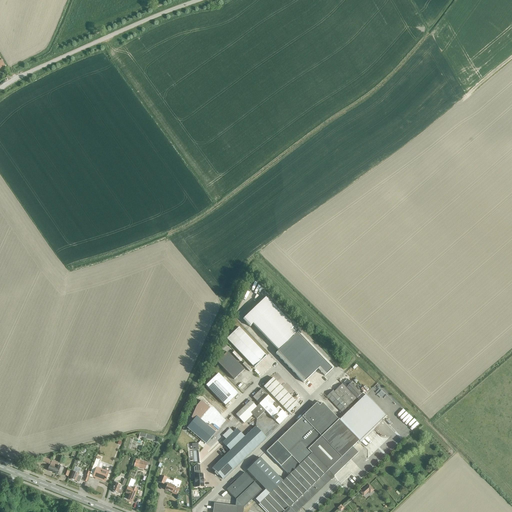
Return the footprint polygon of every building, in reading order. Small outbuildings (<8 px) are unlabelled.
[(333,368),(299,332),(295,335),(291,331),(295,328),(266,297),(243,320),(250,327),(253,324),(278,351),(275,354),(303,383),(318,369),(324,376),(333,368)] [(254,368),(266,356),(239,327),(226,339),(254,368)] [(234,380),(244,370),(227,352),(217,362),(234,380)] [(237,394),(218,374),(206,386),(225,405),(237,394)] [(268,391),(277,382),(273,378),(263,387),(268,391)] [(277,382),(268,391),(272,396),(281,387),(277,382)] [(351,383),(346,387),(357,398),(361,394),(351,383)] [(356,399),(342,384),(334,392),(333,390),(326,396),(341,413),(348,407),(356,399)] [(281,387),(272,396),(276,400),(285,391),(281,387)] [(261,389),(253,398),(259,404),(268,396),(261,389)] [(285,391),(276,400),(280,404),(289,395),(285,391)] [(289,395),(280,404),(284,409),(294,400),(289,395)] [(366,395),(339,421),(358,441),(359,442),(386,416),(366,395)] [(268,396),(259,404),(265,411),(273,419),(273,418),(275,420),(278,417),(276,416),(282,410),(268,396)] [(294,400),(284,409),(288,413),(298,404),(294,400)] [(208,426),(200,419),(209,408),(201,401),(196,406),(191,418),(193,420),(187,428),(206,444),(216,432),(215,432),(216,430),(209,424),(208,426)] [(250,401),(245,406),(251,412),(256,407),(250,401)] [(259,504),(267,511),(296,511),(358,453),(352,447),(358,441),(338,421),(338,420),(322,403),(319,406),(316,403),(266,452),(289,475),(282,481),(259,504)] [(259,404),(256,407),(251,412),(250,413),(252,415),(257,419),(265,411),(259,404)] [(245,406),(240,410),(249,419),(252,415),(250,413),(251,412),(245,406)] [(249,419),(240,410),(236,415),(244,423),(249,419)] [(255,427),(244,437),(237,429),(222,443),(230,451),(212,468),(222,479),(266,438),(255,427)] [(382,430),(369,441),(375,449),(389,437),(382,430)] [(96,458),(89,477),(92,478),(93,477),(105,482),(108,472),(97,468),(100,460),(96,458)] [(260,458),(247,470),(250,474),(263,462),(260,458)] [(136,460),(134,467),(142,469),(144,462),(136,460)] [(49,466),(48,470),(55,473),(60,476),(63,468),(58,466),(59,464),(52,461),(50,466),(49,466)] [(263,462),(250,474),(254,478),(267,466),(263,462)] [(361,464),(359,466),(365,472),(367,470),(361,464)] [(203,474),(200,475),(200,465),(196,465),(193,468),(194,475),(195,488),(204,487),(203,474)] [(267,466),(254,478),(258,482),(271,469),(267,466)] [(80,470),(76,469),(74,468),(70,479),(79,483),(81,477),(77,475),(80,470)] [(271,469),(258,482),(262,486),(275,473),(271,469)] [(235,506),(244,507),(261,491),(244,473),(226,490),(236,500),(235,506)] [(275,473),(262,486),(265,490),(278,477),(275,473)] [(165,484),(167,485),(165,490),(172,493),(172,492),(177,494),(181,482),(174,479),(173,481),(166,479),(167,478),(161,476),(158,482),(164,485),(165,484)] [(265,490),(255,500),(259,504),(282,481),(278,477),(265,490)] [(112,484),(110,489),(113,490),(112,491),(113,492),(114,493),(115,493),(116,493),(121,495),(127,480),(124,479),(121,486),(115,483),(115,485),(112,484)] [(133,501),(137,490),(137,489),(133,487),(135,481),(131,479),(125,493),(129,495),(127,499),(133,501)] [(360,493),(363,496),(368,491),(370,493),(373,490),(369,485),(360,493)]
